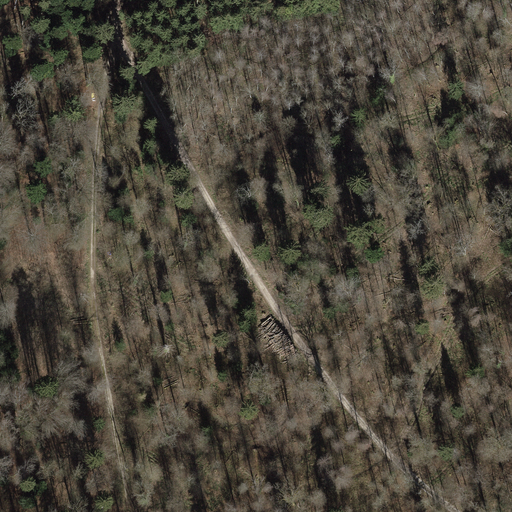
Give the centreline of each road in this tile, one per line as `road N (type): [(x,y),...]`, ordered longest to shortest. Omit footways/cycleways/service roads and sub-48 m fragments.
road 1 (track): [(456,511),(383,448),(284,323),(114,36)]
road 2 (track): [(114,36),(94,168),(93,300),(128,511)]
